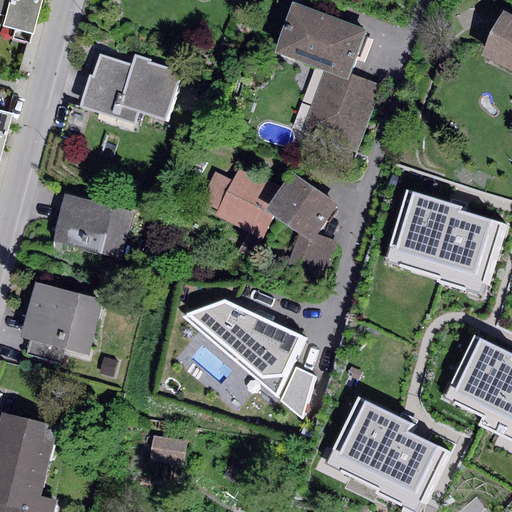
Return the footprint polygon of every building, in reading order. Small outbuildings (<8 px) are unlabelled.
[(0,0),(0,14),(8,17),(12,0),(0,0)] [(12,0),(8,17),(5,26),(35,34),(43,0),(12,0)] [(348,81),(350,74),(367,30),(293,2),(273,53),(325,72),(348,81)] [(511,15),(503,11),(481,55),(511,70),(511,15)] [(131,65),(100,55),(93,77),(90,76),(80,107),(134,123),(138,110),(164,118),(179,71),(149,62),(150,60),(135,55),(131,65)] [(348,81),(325,72),(302,133),(357,154),(383,86),(350,74),(348,81)] [(88,112),(69,107),(61,136),(79,142),(88,112)] [(0,165),(13,115),(0,111),(0,165)] [(215,215),(261,240),(276,216),(266,210),(280,189),(238,170),(233,181),(215,173),(200,203),(217,211),(215,215)] [(337,205),(291,174),(280,189),(266,210),(276,216),(299,232),(312,241),(315,236),(337,205)] [(407,191),(386,261),(439,277),(437,282),(481,294),(502,224),(460,212),(462,207),(458,206),(407,191)] [(133,213),(66,195),(54,242),(121,259),(133,213)] [(312,241),(299,232),(286,274),(324,285),(337,243),(315,236),(312,241)] [(103,301),(35,283),(21,337),(30,339),(65,348),(89,355),(103,301)] [(184,316),(276,397),(303,337),(224,300),(184,316)] [(511,352),(474,335),(445,399),(481,416),(477,425),(511,441),(511,352)] [(65,348),(30,339),(26,354),(61,364),(65,348)] [(296,367),(280,400),(302,420),(314,376),(296,367)] [(352,367),(348,375),(358,380),(362,373),(352,367)] [(358,399),(326,465),(376,489),(375,492),(411,510),(415,511),(444,453),(404,433),(409,423),(406,422),(358,399)] [(0,511),(51,511),(55,500),(41,496),(58,424),(3,411),(0,424),(0,511)] [(304,427),(300,439),(310,442),(314,431),(304,427)] [(187,442),(155,437),(152,461),(184,466),(187,442)] [(234,464),(224,475),(234,483),(243,471),(234,464)]
